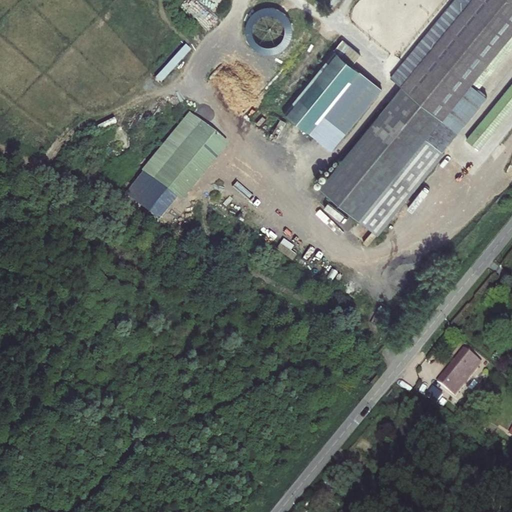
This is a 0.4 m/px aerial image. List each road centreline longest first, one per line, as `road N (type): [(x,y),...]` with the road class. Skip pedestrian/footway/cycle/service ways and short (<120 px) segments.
road 1 (unclassified): [(278,511),(511,228)]
road 2 (unknown): [(72,511),(99,496),(135,445),(177,433),(299,366),(374,395)]
